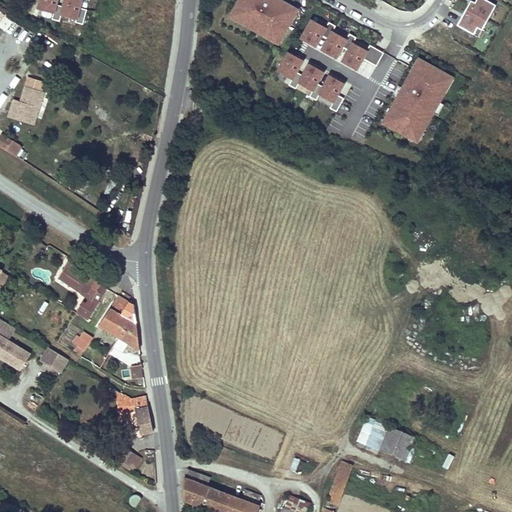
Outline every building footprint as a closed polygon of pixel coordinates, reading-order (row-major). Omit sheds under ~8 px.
[(57,0),(40,0),(38,7),(54,12),(52,18),(60,20),(61,14),(61,13),(63,5),(57,3),(57,0)] [(87,9),(80,7),(81,0),(64,0),(63,5),(61,13),(61,14),(77,18),(75,21),(83,23),(87,9)] [(239,0),(231,16),(240,21),(239,24),(245,27),(262,37),(268,40),(270,37),(279,42),(294,15),(285,10),(287,7),(274,0),(239,0)] [(488,22),(496,7),(484,0),(472,0),(467,10),(488,22)] [(294,15),(297,10),(288,5),(287,7),(285,10),(294,15)] [(479,38),(488,22),(467,10),(458,26),(479,38)] [(240,21),(231,16),(228,21),(244,29),(245,27),(239,24),(240,21)] [(327,41),(331,33),(331,34),(335,28),(328,24),(324,30),(310,22),(300,40),(315,48),(321,37),(327,41)] [(348,52),(352,45),(355,39),(348,35),(345,41),(331,34),(331,33),(327,41),(321,51),(336,60),(342,49),(348,52)] [(279,42),(270,37),(268,40),(262,37),(261,39),(276,47),(279,42)] [(376,67),(383,54),(369,47),(366,53),(352,45),(348,52),(342,63),(356,71),(362,60),(376,67)] [(288,55),(277,73),(292,81),(288,87),(295,91),(298,85),(298,84),(302,77),(296,74),(302,63),(288,55)] [(416,72),(421,62),(416,60),(408,74),(410,75),(413,70),(416,72)] [(391,116),(386,126),(413,141),(419,132),(422,133),(432,114),(438,103),(443,94),(446,89),(443,87),(449,78),(421,62),(416,72),(413,70),(410,75),(402,89),(396,100),(394,103),(388,115),(391,116)] [(298,84),(298,85),(312,92),(309,98),(316,102),(319,96),(323,89),(317,85),(323,74),(308,66),(302,77),(298,84)] [(44,82),(28,77),(20,102),(14,100),(8,118),(33,125),(44,92),(41,92),(44,82)] [(319,96),(333,104),(329,110),(336,113),(343,100),(337,97),(343,86),(329,78),(323,89),(319,96)] [(446,89),(443,94),(445,95),(453,80),(449,78),(443,87),(446,89)] [(396,100),(402,89),(398,87),(391,98),(396,100)] [(437,117),(443,106),(438,103),(432,114),(437,117)] [(381,123),(386,126),(391,116),(388,115),(386,114),(381,123)] [(418,144),(423,134),(422,133),(419,132),(413,141),(418,144)] [(2,135),(0,137),(0,145),(16,157),(22,148),(2,135)] [(86,297),(77,311),(89,318),(111,286),(103,280),(101,283),(83,271),(85,268),(71,258),(58,277),(86,297)] [(0,284),(2,286),(9,274),(2,270),(0,274),(0,284)] [(118,294),(110,307),(119,312),(136,322),(134,304),(127,300),(118,294)] [(110,307),(98,325),(139,349),(136,322),(119,312),(110,307)] [(34,353),(0,332),(0,354),(25,369),(34,353)] [(72,342),(84,351),(94,338),(84,332),(80,337),(77,335),(72,342)] [(71,360),(49,347),(41,360),(62,373),(71,360)] [(141,365),(131,366),(133,379),(143,378),(141,365)] [(121,411),(127,410),(123,391),(115,387),(121,411)] [(133,398),(123,391),(127,410),(136,408),(133,398)] [(146,396),(133,398),(136,408),(137,415),(150,414),(146,396)] [(150,414),(137,415),(141,434),(153,431),(150,414)] [(416,438),(391,428),(382,450),(407,460),(416,438)] [(115,462),(128,470),(136,457),(123,449),(115,462)] [(294,457),(290,469),(302,473),(305,460),(294,457)] [(336,511),(353,465),(342,460),(323,511),(336,511)] [(211,478),(187,468),(184,480),(183,499),(215,511),(257,511),(259,507),(258,506),(260,501),(243,494),(241,500),(208,487),(211,478)] [(128,501),(135,507),(142,497),(135,491),(128,501)]
